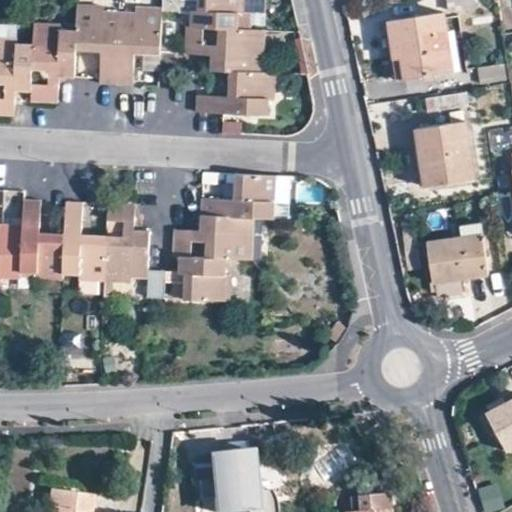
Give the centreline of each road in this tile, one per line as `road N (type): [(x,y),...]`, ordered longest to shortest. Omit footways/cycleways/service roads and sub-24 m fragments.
road 1 (residential): [(0,407),(167,402),(407,371)]
road 2 (residential): [(0,145),(351,157)]
road 3 (residential): [(407,371),(386,325),(351,157)]
road 4 (residential): [(351,157),(317,0)]
road 5 (residential): [(455,511),(407,371)]
